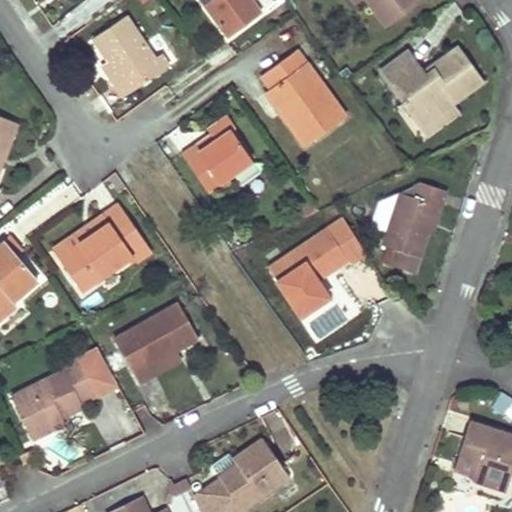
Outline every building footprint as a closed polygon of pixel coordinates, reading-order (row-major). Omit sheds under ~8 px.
[(256,17),(247,5),(243,0),(200,0),(227,38),(256,17)] [(243,0),(247,5),(256,17),(260,14),(250,0),(243,0)] [(410,0),(368,0),(382,20),(410,0)] [(121,13),(88,37),(106,62),(119,80),(115,83),(122,93),(167,60),(159,50),(152,55),(121,13)] [(407,52),(381,69),(417,123),(450,101),(479,81),(456,47),(420,71),(407,52)] [(293,129),(304,144),(344,115),(296,49),(260,76),(269,88),(286,109),(281,113),(293,129)] [(106,62),(102,65),(115,83),(119,80),(106,62)] [(269,88),(265,91),(281,113),(286,109),(269,88)] [(450,101),(417,123),(424,133),(457,111),(450,101)] [(226,116),(209,128),(213,134),(217,141),(231,131),(235,129),(226,116)] [(0,155),(2,157),(16,124),(0,117),(0,155)] [(250,160),(231,131),(217,141),(198,154),(193,147),(183,154),(206,190),(250,160)] [(217,141),(213,134),(193,147),(198,154),(217,141)] [(427,227),(430,228),(433,229),(445,190),(425,183),(399,193),(382,245),(399,251),(394,265),(414,271),(418,257),(427,227)] [(80,291),(105,273),(131,255),(135,261),(149,251),(117,204),(101,215),(107,223),(56,257),(80,291)] [(107,223),(101,215),(51,249),(56,257),(107,223)] [(327,298),(322,290),(316,281),(347,261),(327,229),(269,267),(301,316),(327,298)] [(0,295),(4,292),(8,296),(11,299),(11,300),(36,279),(4,242),(0,245),(0,295)] [(4,292),(0,295),(0,315),(14,303),(11,300),(11,299),(8,296),(4,292)] [(112,336),(138,382),(153,373),(147,363),(174,348),(195,336),(175,301),(112,336)] [(147,363),(153,373),(180,358),(174,348),(147,363)] [(65,422),(63,419),(62,416),(83,406),(80,401),(95,393),(77,357),(60,365),(62,368),(9,395),(31,439),(65,422)] [(117,393),(92,404),(111,444),(135,433),(117,393)] [(475,479),(489,484),(503,489),(511,464),(511,434),(470,420),(458,453),(481,461),(479,468),(475,479)] [(219,475),(230,491),(241,507),(288,475),(263,436),(232,456),(237,463),(219,475)] [(481,461),(458,453),(454,467),(468,472),(479,468),(481,461)] [(185,479),(172,485),(169,477),(166,492),(178,495),(189,488),(185,479)] [(146,511),(138,495),(104,511),(165,511),(163,507),(152,511),(146,511)]
